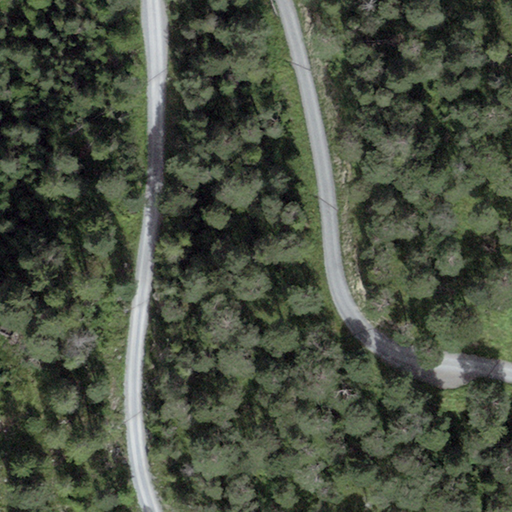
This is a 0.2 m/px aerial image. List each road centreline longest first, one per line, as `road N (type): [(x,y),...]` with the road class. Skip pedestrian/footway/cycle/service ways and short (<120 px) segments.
road 1 (track): [(151,511),(132,404),(153,207),(152,0)]
road 2 (track): [(282,0),(306,85),(330,261),(345,309),(373,342),(395,353),(511,373)]
